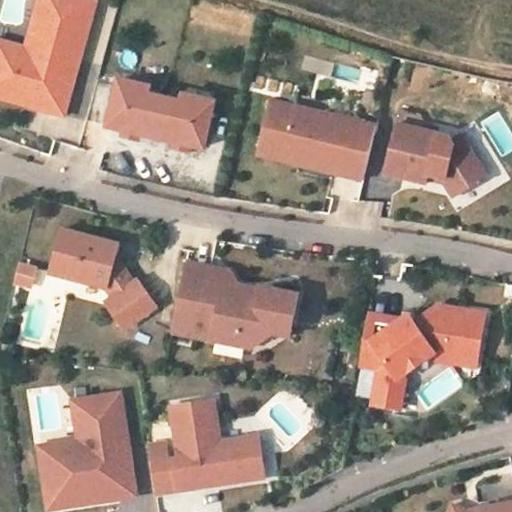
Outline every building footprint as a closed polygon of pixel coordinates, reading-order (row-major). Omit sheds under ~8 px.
[(32,0),(20,49),(0,43),(0,56),(36,65),(39,53),(30,51),(41,6),(49,0),(32,0)] [(33,110),(61,116),(77,52),(68,49),(75,21),(84,24),(89,0),(49,0),(41,6),(30,51),(39,53),(36,65),(0,56),(0,101),(25,107),(27,103),(34,105),(33,110)] [(68,49),(77,52),(84,24),(75,21),(68,49)] [(115,79),(113,86),(146,93),(148,86),(115,79)] [(146,93),(113,86),(105,126),(122,129),(135,132),(138,132),(138,129),(154,132),(161,96),(146,93)] [(178,92),(177,99),(209,106),(211,98),(178,92)] [(177,99),(161,96),(154,132),(169,135),(168,139),(172,139),(185,142),(201,145),(209,106),(177,99)] [(297,105),(271,99),(258,154),(298,164),(300,157),(330,164),(328,171),(363,179),(372,141),(355,137),(359,120),(324,112),(321,122),(294,116),(297,105)] [(324,112),(297,105),(294,116),(321,122),(324,112)] [(397,122),(424,129),(425,123),(420,111),(401,107),(397,122)] [(355,137),(372,141),(376,125),(359,120),(355,137)] [(397,122),(385,172),(426,182),(428,173),(445,177),(444,181),(453,196),(487,174),(477,159),(462,155),(451,138),(449,135),(424,129),(397,122)] [(122,129),(121,135),(133,138),(135,132),(122,129)] [(462,155),(477,159),(460,133),(451,138),(462,155)] [(172,139),(171,146),(183,148),(185,142),(172,139)] [(298,164),(328,171),(330,164),(300,157),(298,164)] [(120,244),(64,227),(53,265),(69,270),(68,275),(107,286),(114,296),(106,301),(124,328),(157,305),(139,279),(134,282),(116,256),(120,244)] [(134,282),(139,279),(119,248),(116,256),(134,282)] [(19,259),(12,281),(33,286),(39,264),(19,259)] [(295,316),(300,296),(261,287),(261,290),(240,286),(235,279),(225,286),(212,268),(187,263),(172,331),(212,340),(215,328),(249,335),(256,344),(274,333),(282,335),(287,314),(295,316)] [(230,272),(212,268),(225,286),(235,279),(230,272)] [(379,369),(373,405),(394,408),(399,379),(406,373),(407,365),(420,356),(427,357),(436,351),(478,358),(485,311),(437,305),(414,321),(402,319),(371,341),(363,340),(359,366),(379,369)] [(287,314),(282,335),(291,338),(295,316),(287,314)] [(215,328),(212,340),(250,348),(256,344),(249,335),(215,328)] [(436,351),(427,357),(477,364),(478,358),(436,351)] [(394,408),(400,409),(406,373),(399,379),(394,408)] [(120,394),(73,402),(80,442),(64,445),(68,465),(44,469),(49,496),(107,486),(110,500),(138,495),(120,394)] [(149,445),(152,467),(174,463),(179,490),(208,485),(207,478),(217,477),(219,483),(241,479),(239,468),(264,464),(259,433),(220,440),(213,398),(170,406),(179,457),(168,459),(165,442),(149,445)] [(44,469),(68,465),(64,445),(40,449),(44,469)] [(179,490),(174,463),(152,467),(157,494),(179,490)] [(239,468),(241,479),(266,475),(264,464),(239,468)] [(110,500),(107,486),(49,496),(52,511),(110,500)] [(454,503),(450,511),(511,511),(511,500),(470,508),(454,503)]
